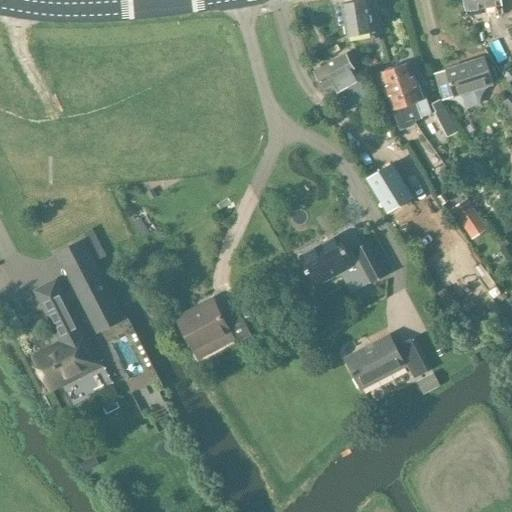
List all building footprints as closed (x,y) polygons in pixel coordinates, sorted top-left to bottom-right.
[(366,0),(343,5),(348,35),(374,30),(368,0),(366,0)] [(464,0),(466,11),(467,11),(494,7),(495,12),(495,15),(503,13),(500,0),(464,0)] [(315,71),(325,88),(332,84),(336,92),(348,85),(360,79),(346,53),(315,71)] [(493,86),(484,58),(434,74),(443,101),(456,97),(457,100),(460,103),(464,105),(468,106),(473,104),(476,101),(478,97),(479,93),(478,90),(493,86)] [(409,62),(395,67),(412,119),(413,119),(414,121),(432,115),(426,98),(424,99),(417,79),(414,80),(409,62)] [(412,119),(395,67),(380,73),(387,90),(384,91),(391,111),(398,132),(415,127),(414,121),(413,119),(412,119)] [(511,95),(501,104),(511,119),(511,95)] [(435,112),(434,113),(442,128),(452,123),(444,107),(443,108),(439,99),(431,103),(435,112)] [(368,179),(387,213),(412,197),(392,165),(368,179)] [(153,189),(147,193),(151,200),(157,196),(153,189)] [(442,194),(437,197),(442,204),(447,201),(442,194)] [(451,209),(471,239),(487,229),(467,199),(451,209)] [(337,235),(298,256),(313,285),(340,271),(351,293),(386,274),(370,241),(347,253),(337,235)] [(122,320),(98,273),(74,285),(98,332),(122,320)] [(63,343),(34,358),(49,388),(63,381),(64,383),(86,372),(83,365),(95,359),(66,303),(55,278),(34,288),(47,313),(63,343)] [(178,321),(194,349),(228,331),(235,344),(251,336),(236,307),(221,315),(214,302),(178,321)] [(414,376),(426,370),(409,339),(394,346),(387,333),(343,357),(360,389),(404,365),(403,363),(407,361),(414,376)] [(424,396),(440,386),(433,373),(416,382),(424,396)] [(94,458),(79,465),(83,472),(97,465),(94,458)]
